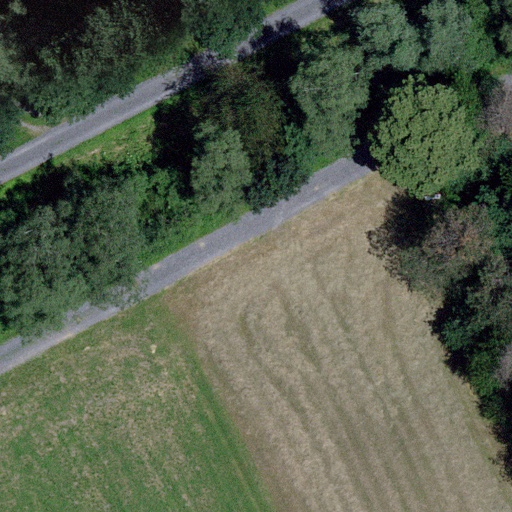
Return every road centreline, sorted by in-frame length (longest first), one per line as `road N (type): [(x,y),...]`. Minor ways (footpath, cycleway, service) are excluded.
road 1 (track): [(511,95),(0,357)]
road 2 (track): [(0,162),(311,0)]
